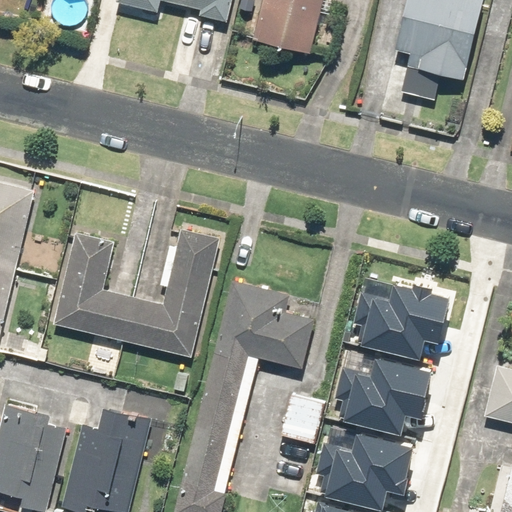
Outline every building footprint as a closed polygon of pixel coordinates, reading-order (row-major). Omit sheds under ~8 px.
[(203,15),(233,21),(237,0),(134,0),(166,7),(167,0),(182,0),(206,5),(203,15)] [(328,0),(273,0),(265,35),(317,47),(328,0)] [(412,0),(403,42),(421,47),(418,63),(477,77),(494,0),(412,0)] [(39,185),(0,176),(0,338),(6,340),(39,185)] [(118,244),(77,233),(57,313),(196,349),(226,234),(193,225),(173,302),(107,285),(118,244)] [(394,289),(375,285),(365,332),(423,345),(427,326),(442,329),(453,283),(398,271),(394,289)] [(308,358),(323,294),(234,274),(180,506),(206,511),(223,511),(261,347),(308,358)] [(378,365),(359,360),(348,408),(407,421),(411,402),(426,405),(436,359),(382,347),(378,365)] [(511,511),(511,361),(502,359),(490,411),(511,415),(511,486),(506,511),(476,511),(451,506),(449,511),(511,511)] [(331,400),(292,391),(283,432),(321,441),(331,400)] [(29,498),(55,504),(75,411),(10,396),(0,439),(0,483),(31,490),(29,498)] [(96,499),(132,508),(157,414),(114,403),(110,420),(87,415),(65,503),(93,510),(96,499)] [(356,441),(337,437),(326,484),(385,497),(389,478),(404,481),(414,435),(360,423),(356,441)] [(326,494),(320,511),(382,511),(383,510),(326,494)]
